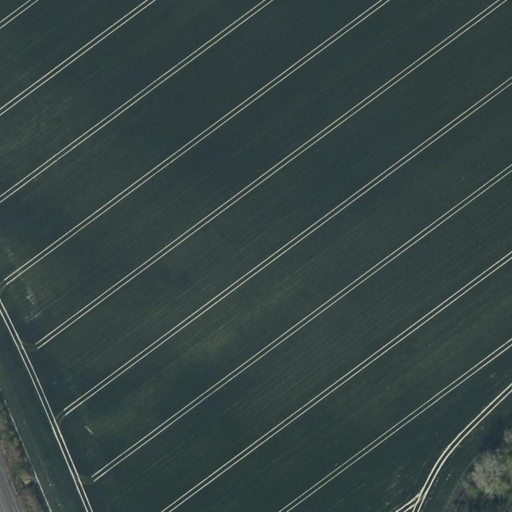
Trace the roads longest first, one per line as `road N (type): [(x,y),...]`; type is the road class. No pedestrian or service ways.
road 1 (track): [(511,384),(452,438),(417,511)]
road 2 (track): [(0,384),(54,511)]
